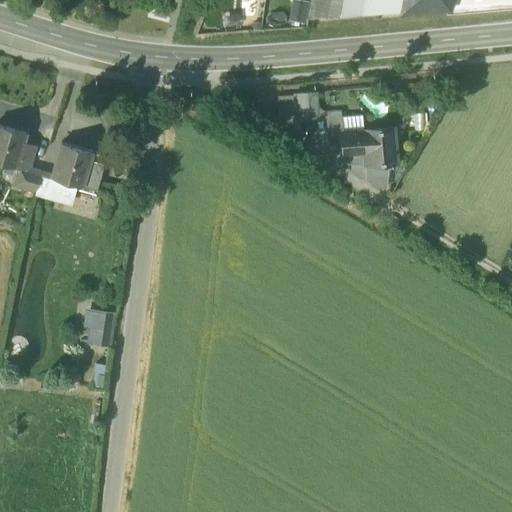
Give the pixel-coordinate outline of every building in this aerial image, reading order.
[(310,0),(307,19),(446,7),(449,7),(451,0),(310,0)] [(511,0),(451,0),(449,7),(446,7),(447,13),(511,7),(511,0)] [(167,4),(158,2),(156,10),(165,13),(167,4)] [(316,92),(296,93),(296,95),(298,118),(318,116),(316,92)] [(296,95),(276,96),(278,116),(282,122),(299,133),(298,118),(296,95)] [(341,111),(325,112),(327,137),(341,135),(341,132),(343,132),(341,111)] [(26,134),(0,126),(0,162),(19,168),(24,170),(29,171),(29,169),(32,159),(20,156),(26,134)] [(343,132),(341,132),(341,135),(343,153),(363,151),(364,165),(365,165),(391,162),(396,162),(393,127),(365,129),(365,130),(343,132)] [(93,153),(60,143),(51,175),(50,178),(56,179),(75,185),(95,191),(99,179),(86,175),(93,153)] [(391,162),(365,165),(366,177),(380,183),(386,183),(388,168),(392,168),(391,162)] [(29,171),(24,170),(23,174),(18,173),(14,185),(35,191),(40,172),(29,169),(29,171)] [(51,175),(40,172),(35,191),(51,196),(56,179),(50,178),(51,175)] [(75,185),(56,179),(51,196),(71,202),(74,188),(75,188),(75,185)] [(117,317),(87,313),(85,325),(93,327),(91,342),(110,346),(117,317)]
